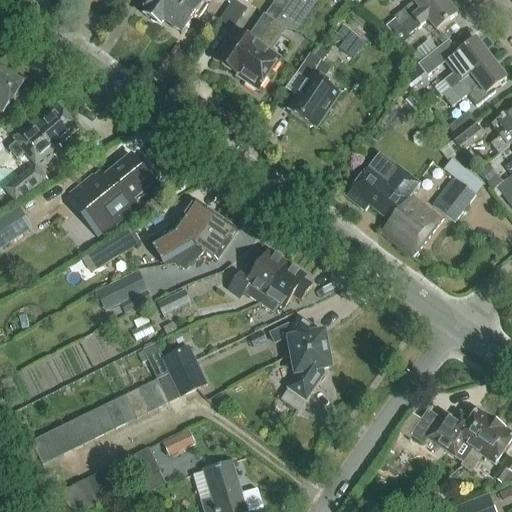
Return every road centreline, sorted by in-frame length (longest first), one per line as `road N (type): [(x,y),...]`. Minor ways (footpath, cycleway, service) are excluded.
road 1 (tertiary): [(456,326),(0,19)]
road 2 (residential): [(324,511),(456,326)]
